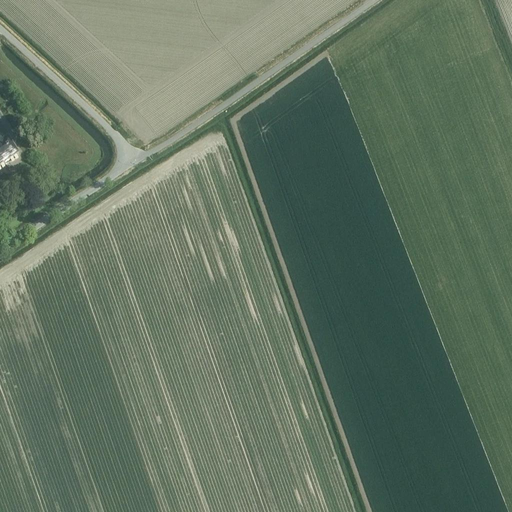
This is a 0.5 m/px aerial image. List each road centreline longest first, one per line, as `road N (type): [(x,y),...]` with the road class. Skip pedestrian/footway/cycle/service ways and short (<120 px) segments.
road 1 (unclassified): [(133,163),(375,0)]
road 2 (unclassified): [(133,163),(91,112),(0,30)]
road 3 (unclassified): [(0,247),(133,163)]
